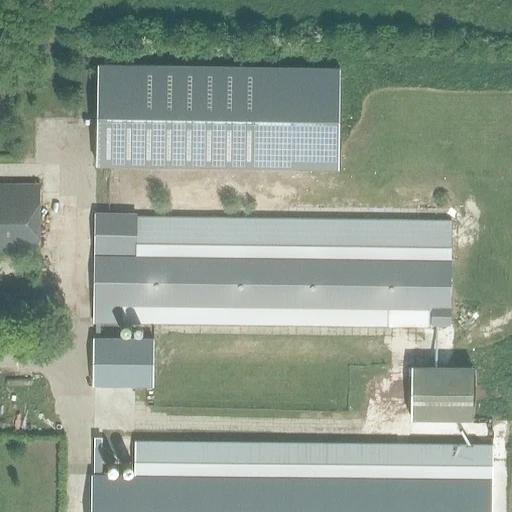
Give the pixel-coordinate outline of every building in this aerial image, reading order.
[(338,161),(339,69),(98,65),(97,161),(97,166),(338,170),(338,161)] [(0,255),(40,256),(40,185),(0,185),(0,255)] [(95,240),(94,323),(118,323),(169,323),(432,326),(452,326),(453,218),(95,214),(95,240)] [(94,339),(93,387),(153,387),(154,339),(94,339)] [(473,370),(411,369),(411,420),(473,420),(473,370)] [(92,477),(91,511),(491,511),(492,481),(103,477),(103,438),(95,438),(95,477),(92,477)]
